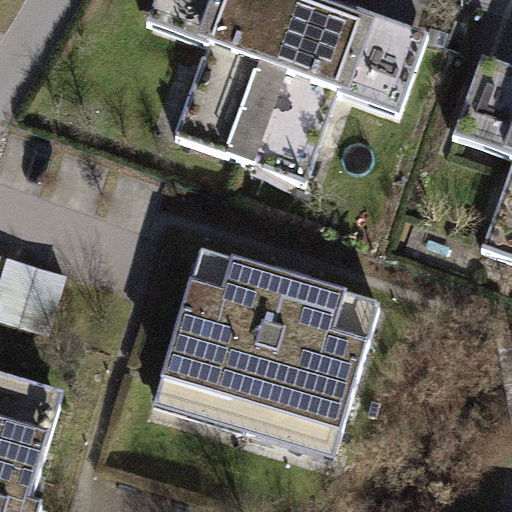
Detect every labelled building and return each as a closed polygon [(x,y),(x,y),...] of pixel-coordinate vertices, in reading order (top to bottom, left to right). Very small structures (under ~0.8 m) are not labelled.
[(296,2),(291,0),(155,0),(144,30),(199,51),(164,144),(236,167),(296,2)] [(422,47),(296,2),(236,167),(304,191),(336,103),(394,124),(422,47)] [(511,73),(480,61),(451,138),(506,159),(471,252),(511,264),(511,73)] [(388,315),(208,261),(170,388),(350,442),(388,315)] [(66,283),(6,264),(0,285),(0,325),(49,340),(66,283)] [(35,511),(69,405),(0,384),(0,511),(35,511)]
